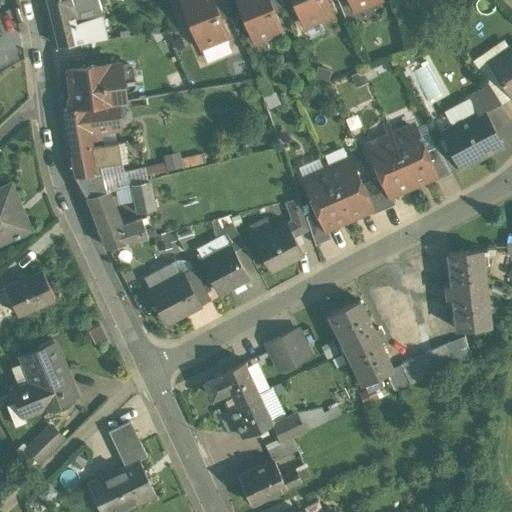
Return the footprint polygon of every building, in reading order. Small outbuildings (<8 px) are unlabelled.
[(46,0),(58,45),(108,38),(102,15),(100,16),(77,23),(70,0),(46,0)] [(70,0),(77,23),(100,16),(95,0),(70,0)] [(181,0),(194,30),(192,36),(196,45),(201,47),(211,43),(213,38),(226,33),(220,18),(212,0),(181,0)] [(225,0),(212,0),(220,18),(231,13),(225,0)] [(238,0),(249,26),(246,31),(250,40),(255,42),(265,38),(267,33),(280,28),(273,12),(268,0),(238,0)] [(281,0),(268,0),(273,12),(285,7),(281,0)] [(294,0),(298,8),(296,14),(300,23),(305,25),(316,21),(318,16),(329,12),(324,0),(294,0)] [(345,0),(349,8),(354,11),(364,7),(367,1),(369,0),(345,0)] [(511,49),(511,50),(509,47),(493,57),(499,65),(493,69),(511,96),(511,95),(511,49)] [(92,63),(87,67),(69,69),(74,108),(109,103),(116,102),(123,101),(121,80),(124,75),(123,68),(119,64),(118,63),(97,65),(92,63)] [(511,118),(490,85),(469,97),(470,99),(477,113),(483,110),(493,129),(511,119),(511,118)] [(470,99),(448,111),(456,125),(477,113),(470,99)] [(74,108),(63,109),(76,174),(79,183),(103,178),(101,165),(121,161),(118,141),(101,144),(98,130),(115,128),(119,123),(116,102),(109,103),(74,108)] [(477,113),(456,125),(458,130),(446,137),(451,147),(462,166),(501,145),(493,129),(483,110),(477,113)] [(412,129),(408,127),(401,131),(399,134),(392,138),(412,183),(433,174),(435,173),(425,151),(414,128),(412,129)] [(412,183),(392,138),(383,142),(379,140),(372,144),(371,147),(368,149),(381,177),(389,194),(390,193),(412,183)] [(442,142),(436,144),(437,145),(440,151),(446,149),(442,142)] [(440,151),(437,145),(425,151),(435,173),(433,174),(437,180),(451,173),(451,171),(440,151)] [(462,166),(451,147),(446,149),(440,151),(451,171),(462,166)] [(361,186),(350,162),(348,163),(345,161),(338,164),(337,168),(328,172),(348,218),(369,209),(371,208),(361,186)] [(103,178),(105,190),(133,185),(147,181),(145,167),(103,178)] [(348,218),(328,172),(305,182),(317,211),(325,228),(326,228),(348,218)] [(389,194),(381,177),(371,181),(384,209),(395,204),(390,193),(389,194)] [(103,178),(79,183),(87,196),(105,190),(103,178)] [(147,181),(133,185),(139,212),(155,209),(154,204),(147,181)] [(371,181),(361,186),(371,208),(369,209),(372,215),(384,209),(371,181)] [(0,240),(28,228),(9,185),(0,189),(0,240)] [(105,190),(87,196),(106,246),(129,242),(122,226),(117,211),(114,212),(105,190)] [(299,197),(284,201),(291,220),(287,222),(295,237),(310,229),(306,217),(299,197)] [(325,228),(317,211),(306,217),(310,229),(316,245),(331,239),(326,228),(325,228)] [(228,215),(217,219),(221,228),(232,222),(228,215)] [(265,217),(248,226),(255,239),(272,229),(265,217)] [(122,226),(129,242),(148,236),(142,219),(122,226)] [(221,228),(230,245),(232,249),(233,249),(243,243),(232,222),(221,228)] [(272,229),(255,239),(271,269),(303,252),(295,237),(287,222),(272,229)] [(157,248),(178,246),(177,230),(156,232),(157,248)] [(224,233),(197,247),(203,259),(230,245),(224,233)] [(203,259),(202,260),(220,292),(248,277),(233,249),(232,249),(230,245),(203,259)] [(481,250),(448,254),(452,286),(447,286),(448,297),(453,297),(457,328),(489,324),(481,250)] [(172,262),(143,277),(151,291),(179,276),(172,262)] [(208,297),(193,268),(183,274),(198,303),(208,297)] [(42,270),(5,286),(17,315),(55,300),(42,270)] [(151,291),(150,291),(167,321),(199,304),(198,303),(183,274),(151,291)] [(373,328),(359,300),(330,315),(363,382),(389,369),(392,367),(378,338),(382,336),(378,326),(373,328)] [(298,329),(267,343),(279,368),(309,354),(298,329)] [(464,339),(389,369),(397,387),(472,357),(464,339)] [(55,342),(22,356),(32,382),(13,389),(17,400),(23,415),(25,415),(76,394),(55,342)] [(244,363),(215,376),(216,378),(207,382),(213,396),(222,392),(228,405),(257,392),(244,363)] [(228,405),(228,406),(242,436),(273,422),(275,421),(274,419),(271,420),(258,392),(228,405)] [(23,415),(17,400),(8,404),(16,425),(27,420),(25,415),(23,415)] [(275,421),(273,422),(282,442),(304,432),(294,412),(275,421)] [(130,420),(108,430),(109,431),(119,453),(141,443),(131,421),(131,420),(130,420)] [(51,425),(28,447),(39,459),(62,437),(51,425)] [(291,439),(268,450),(273,460),(296,449),(291,439)] [(141,443),(119,453),(124,464),(125,465),(138,459),(139,459),(147,455),(141,443)] [(125,465),(94,480),(93,480),(107,511),(116,511),(154,494),(155,494),(139,459),(138,459),(125,465)] [(273,460),(239,475),(252,504),(287,488),(286,487),(281,477),(273,460)] [(82,470),(74,462),(65,470),(73,478),(82,470)] [(296,470),(281,477),(286,487),(301,480),(296,470)] [(64,473),(56,482),(64,490),(73,482),(64,473)]
